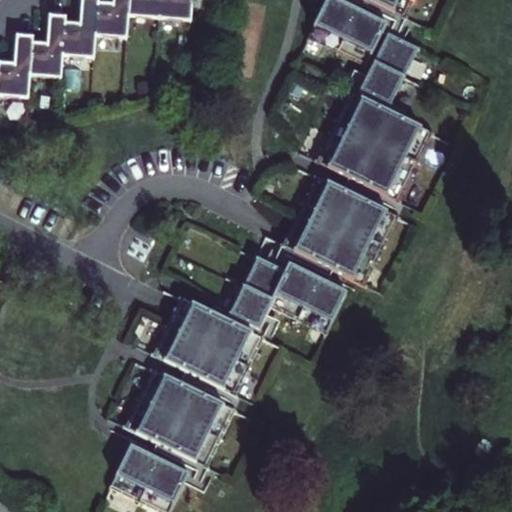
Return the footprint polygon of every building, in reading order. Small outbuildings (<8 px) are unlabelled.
[(127,41),(128,18),(161,21),(191,23),(193,0),(114,0),(114,7),(99,5),(98,0),(83,0),(82,27),(67,25),(67,19),(61,19),(51,18),(49,46),(34,45),(34,39),(26,38),(17,37),(14,67),(0,65),(0,97),(28,99),(30,77),(61,80),(63,56),(93,60),(95,38),(127,41)] [(329,0),(316,28),(373,56),(388,27),(332,0),(329,0)] [(365,0),(408,21),(418,0),(365,0)] [(392,109),(420,52),(390,38),(362,94),(392,109)] [(435,136),(354,98),(352,96),(318,164),(401,205),(435,136)] [(401,220),(317,180),(291,233),(284,247),(367,288),(401,220)] [(291,267),(287,274),(258,260),(231,316),(261,330),(271,309),(327,336),(348,295),(291,267)] [(154,358),(238,398),(265,341),(182,301),(175,315),(167,331),(154,358)] [(237,413),(153,372),(126,428),(209,469),(237,413)] [(172,511),(190,476),(133,448),(112,489),(158,511),(172,511)]
